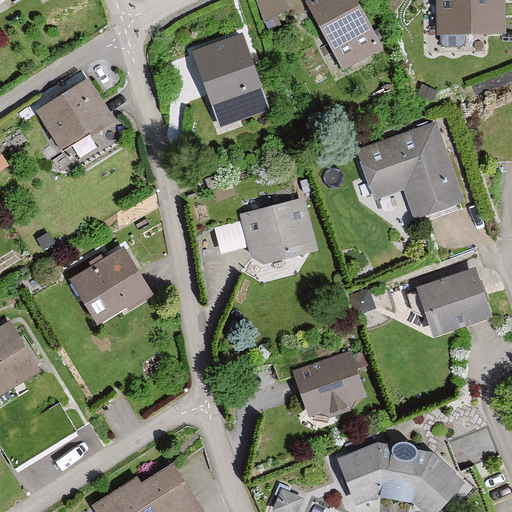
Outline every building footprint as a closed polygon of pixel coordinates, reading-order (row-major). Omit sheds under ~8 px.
[(359,0),(307,0),(344,67),(384,46),(359,0)] [(510,0),(435,0),(436,32),(511,31),(510,0)] [(244,34),(193,52),(219,128),(270,111),(244,34)] [(89,79),(36,111),(62,153),(115,121),(89,79)] [(437,122),(357,149),(375,202),(405,192),(414,220),(464,203),(437,122)] [(0,147),(0,177),(14,170),(0,147)] [(306,200),(241,215),(253,265),(265,262),(317,250),(306,200)] [(70,284),(98,333),(154,301),(125,252),(70,284)] [(476,268),(419,287),(436,338),(493,319),(476,268)] [(11,320),(0,326),(0,397),(42,373),(11,320)] [(352,352),(294,372),(310,418),(368,398),(352,352)] [(62,405),(35,421),(52,450),(79,434),(62,405)] [(380,438),(339,453),(357,499),(381,491),(413,495),(429,511),(433,511),(466,477),(434,448),(380,438)] [(135,474),(90,504),(95,511),(204,511),(172,464),(142,484),(135,474)]
